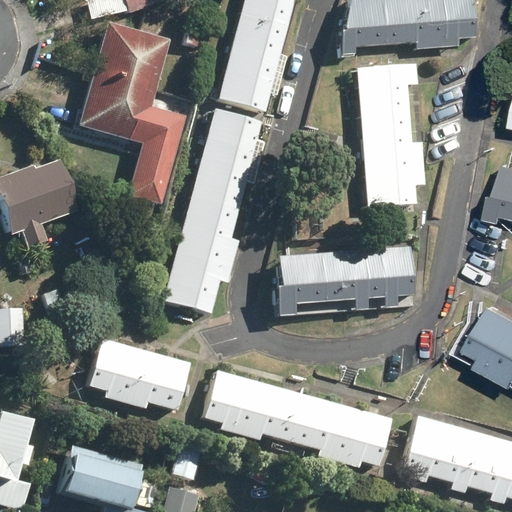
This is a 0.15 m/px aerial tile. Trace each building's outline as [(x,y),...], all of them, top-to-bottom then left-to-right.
[(86,0),(94,23),(166,0),(86,0)] [(244,0),(217,99),(250,106),(265,112),(294,0),(244,0)] [(473,0),(351,0),(344,31),(340,31),(341,55),(341,58),(355,57),(355,55),(356,55),(356,47),(415,43),(415,50),(459,46),(459,39),(476,38),(477,18),(473,0)] [(171,40),(107,22),(79,125),(157,146),(164,122),(149,118),(171,40)] [(415,63),(355,68),(367,208),(417,204),(416,187),(426,186),(422,142),(412,143),(408,86),(417,85),(415,63)] [(262,122),(215,109),(164,301),(210,313),(219,281),(228,283),(240,240),(231,237),(262,122)] [(72,183),(58,160),(36,167),(34,165),(0,177),(0,195),(7,208),(10,235),(20,232),(27,249),(39,243),(47,240),(41,223),(77,211),(72,183)] [(511,163),(507,192),(503,192),(496,215),(511,220),(511,217),(511,163)] [(413,244),(275,253),(279,315),(414,306),(415,276),(413,244)] [(24,304),(0,303),(0,345),(23,346),(24,304)] [(511,311),(498,304),(474,347),(489,355),(484,363),(511,378),(511,311)] [(177,411),(190,363),(100,340),(87,387),(104,392),(103,397),(146,408),(147,403),(177,411)] [(391,419),(217,371),(203,419),(220,423),(218,429),(260,441),(262,436),(318,452),(317,457),(360,468),(362,462),(378,467),(391,419)] [(0,477),(16,482),(34,420),(0,410),(0,477)] [(511,442),(417,415),(401,470),(411,473),(410,477),(427,482),(428,476),(451,483),(449,488),(465,493),(467,487),(490,494),(488,500),(505,504),(507,498),(511,499),(511,442)] [(204,446),(174,443),(170,478),(200,482),(204,446)] [(142,465),(72,446),(71,446),(70,471),(59,495),(76,500),(78,495),(131,509),(138,488),(142,471),(140,471),(142,465)] [(195,511),(200,493),(168,486),(162,511),(195,511)]
